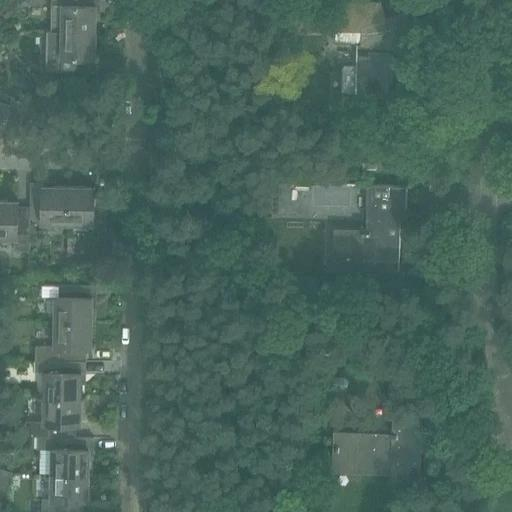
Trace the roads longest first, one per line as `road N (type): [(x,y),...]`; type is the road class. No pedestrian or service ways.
road 1 (residential): [(130,164),(122,511)]
road 2 (residential): [(488,328),(487,0)]
road 3 (residential): [(133,0),(130,164)]
road 4 (residential): [(0,163),(130,164)]
